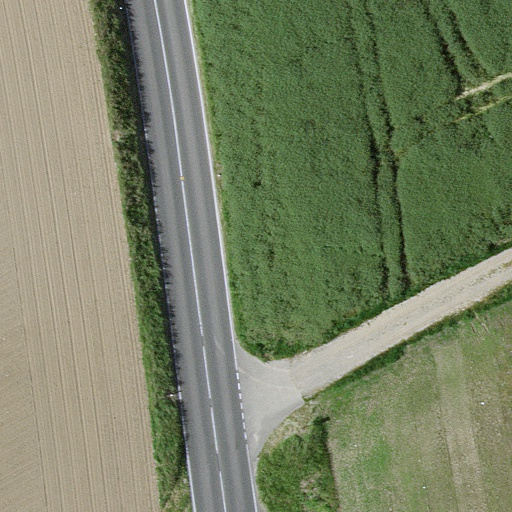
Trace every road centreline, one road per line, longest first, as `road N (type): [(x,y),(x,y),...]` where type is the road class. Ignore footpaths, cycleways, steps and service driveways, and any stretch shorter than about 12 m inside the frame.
road 1 (secondary): [(153,0),(226,511)]
road 2 (track): [(210,396),(286,385),(511,263)]
